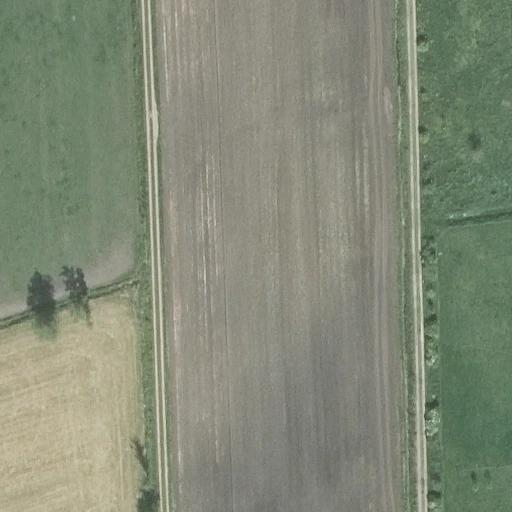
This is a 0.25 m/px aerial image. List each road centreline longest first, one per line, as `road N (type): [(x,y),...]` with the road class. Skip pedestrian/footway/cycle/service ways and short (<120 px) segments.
road 1 (track): [(144,0),(163,511)]
road 2 (track): [(407,0),(421,511)]
